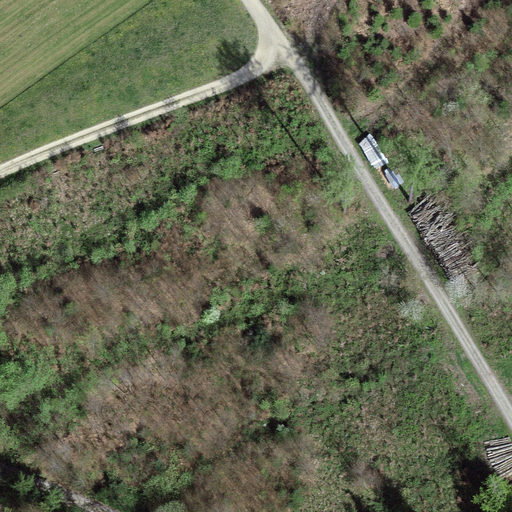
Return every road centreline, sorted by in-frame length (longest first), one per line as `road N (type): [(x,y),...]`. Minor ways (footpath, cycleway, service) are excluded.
road 1 (track): [(286,53),(511,418)]
road 2 (track): [(0,179),(286,53)]
